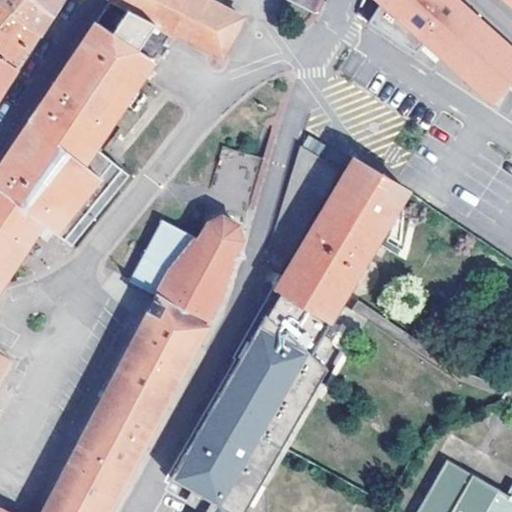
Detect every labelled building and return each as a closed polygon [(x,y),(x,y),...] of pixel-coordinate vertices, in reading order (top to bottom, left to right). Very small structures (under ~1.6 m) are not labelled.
[(47,23),(52,15),(33,0),(0,0),(0,2),(40,34),(47,23)] [(91,153),(173,30),(109,0),(104,0),(81,46),(0,162),(0,288),(40,228),(77,252),(127,177),(91,153)] [(33,0),(52,15),(61,0),(33,0)] [(109,0),(173,30),(221,56),(244,15),(217,0),(292,0),(315,14),(321,0),(109,0)] [(511,47),(507,43),(458,0),(380,0),(381,1),(365,21),(408,56),(417,45),(495,103),(511,82),(511,47)] [(31,50),(40,34),(0,2),(0,55),(20,68),(31,50)] [(0,99),(10,83),(20,68),(0,55),(0,99)] [(348,173),(357,159),(308,129),(303,145),(348,173)] [(0,511),(108,511),(220,298),(235,258),(231,257),(242,238),(264,158),(222,145),(197,225),(202,227),(197,236),(159,217),(127,277),(155,293),(40,511),(12,511),(0,506),(0,374),(9,360),(0,355),(0,511)] [(219,511),(267,511),(268,496),(263,482),(253,470),(243,464),(323,321),(326,322),(406,189),(357,159),(348,173),(303,145),(269,253),(273,268),(283,277),(276,291),(279,292),(175,475),(195,487),(202,491),(202,492),(224,504),(219,511)] [(324,337),(313,352),(324,361),(336,345),(324,337)] [(511,511),(511,497),(459,465),(429,511),(511,511)] [(206,511),(219,511),(224,504),(202,492),(202,491),(195,487),(189,498),(208,509),(206,511)]
